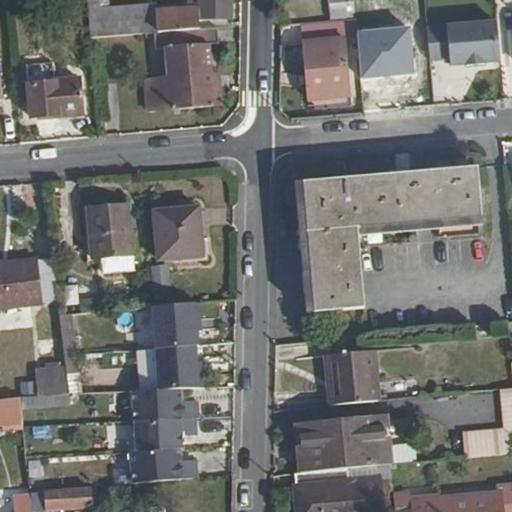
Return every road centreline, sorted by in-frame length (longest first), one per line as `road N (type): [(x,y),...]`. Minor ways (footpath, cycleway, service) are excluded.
road 1 (residential): [(251,511),(256,141)]
road 2 (residential): [(256,141),(0,164)]
road 3 (residential): [(511,119),(256,141)]
road 4 (residential): [(256,141),(261,0)]
